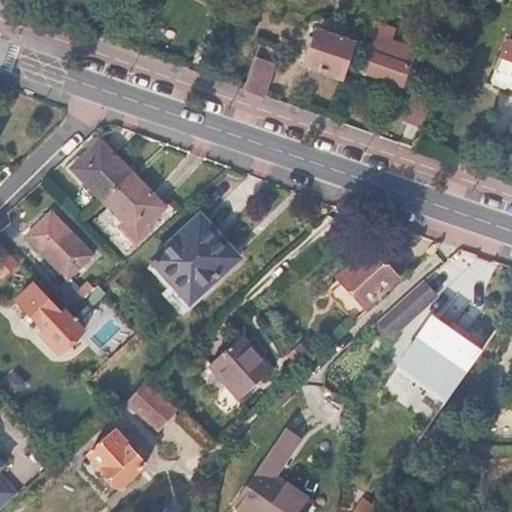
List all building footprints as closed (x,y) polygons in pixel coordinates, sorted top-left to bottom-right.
[(374,35),(362,67),(404,82),(416,49),(383,38),(386,29),(375,26),(372,34),(374,35)] [(317,30),(305,65),(341,78),(353,43),(317,30)] [(511,43),(510,42),(499,69),(511,73),(511,79),(509,89),(511,89),(511,43)] [(246,88),(264,95),(274,63),(257,57),(246,88)] [(412,124),(424,128),(433,103),(422,99),(412,124)] [(72,166),(104,201),(133,173),(100,140),(72,166)] [(133,173),(104,201),(108,205),(94,219),(127,252),(151,229),(147,225),(165,206),(133,173)] [(70,279),(54,293),(73,312),(89,296),(99,286),(84,270),(95,259),(52,214),(28,235),(70,279)] [(200,215),(153,261),(191,301),(239,255),(200,215)] [(0,246),(0,273),(2,275),(15,263),(0,246)] [(367,308),(397,279),(371,249),(339,278),(367,308)] [(396,336),(402,330),(438,295),(426,279),(405,299),(382,320),(396,336)] [(46,330),(42,335),(60,355),(85,331),(67,311),(63,314),(35,286),(17,302),(46,330)] [(98,305),(109,296),(99,286),(89,296),(98,305)] [(399,367),(447,400),(481,351),(433,318),(399,367)] [(382,320),(375,327),(392,346),(405,334),(402,330),(396,336),(382,320)] [(242,334),(208,363),(238,397),(272,369),(242,334)] [(16,371),(1,382),(13,398),(28,386),(16,371)] [(175,410),(146,383),(127,402),(157,431),(175,410)] [(276,477),(302,440),(285,429),(258,466),(276,477)] [(144,468),(111,430),(87,452),(108,476),(104,479),(112,489),(117,485),(120,490),(144,468)] [(0,510),(16,496),(0,478),(0,469),(2,468),(0,466),(0,510)] [(302,511),(311,500),(276,477),(258,466),(232,505),(242,511),(302,511)] [(369,511),(374,505),(365,497),(354,511),(369,511)]
